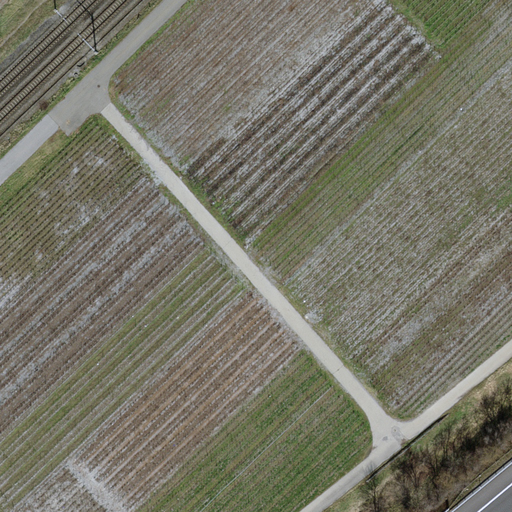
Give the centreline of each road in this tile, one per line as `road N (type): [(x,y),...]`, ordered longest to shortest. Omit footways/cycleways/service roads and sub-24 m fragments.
road 1 (track): [(511,348),(397,440),(87,88)]
road 2 (track): [(178,0),(87,88)]
road 3 (unclassified): [(0,175),(87,88)]
